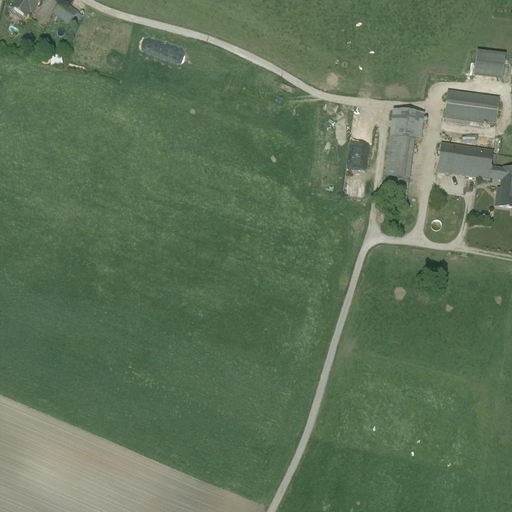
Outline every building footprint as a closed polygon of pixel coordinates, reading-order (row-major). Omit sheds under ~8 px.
[(41,0),(12,0),(17,3),(12,9),(25,18),(29,12),(32,14),(41,0)] [(77,15),(61,5),(53,16),(69,27),(77,15)] [(504,58),(477,54),(474,78),(501,81),(504,58)] [(50,59),(51,66),(62,66),(62,58),(50,59)] [(498,101),(447,94),(444,118),(495,125),(498,101)] [(423,116),(393,112),(389,139),(414,143),(414,141),(420,141),(423,116)] [(389,139),(383,179),(408,182),(414,143),(389,139)] [(493,153),(440,146),(436,174),(489,182),(489,180),(502,181),(503,172),(490,170),(492,154),(493,154),(493,153)] [(511,170),(503,170),(503,172),(502,181),(500,191),(497,190),(495,207),(511,209),(511,170)]
